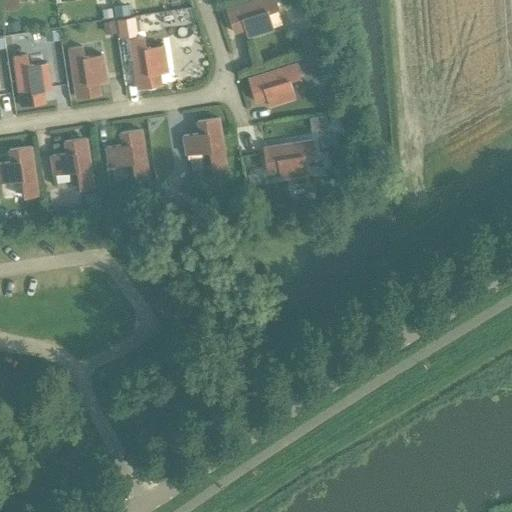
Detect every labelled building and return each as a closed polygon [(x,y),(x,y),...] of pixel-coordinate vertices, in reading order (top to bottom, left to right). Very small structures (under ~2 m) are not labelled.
[(4,0),(6,9),(20,6),(19,0),(4,0)] [(275,0),(255,0),(227,9),(234,32),(245,28),(248,37),(273,29),(268,11),(278,8),(275,0)] [(129,5),(115,7),(117,16),(130,14),(129,5)] [(113,17),(112,8),(103,10),(104,18),(113,17)] [(128,18),(118,20),(120,37),(131,36),(128,18)] [(8,22),(9,32),(21,31),(20,20),(8,22)] [(103,22),(105,34),(116,33),(114,21),(103,22)] [(47,30),(49,42),(60,40),(59,29),(47,30)] [(317,33),(301,37),(305,53),(321,48),(317,33)] [(144,37),(130,39),(137,88),(161,85),(160,73),(168,71),(164,45),(146,48),(144,37)] [(83,46),(69,49),(76,97),(100,94),(98,82),(107,81),(103,54),(85,57),(83,46)] [(322,49),(306,54),(311,68),(326,63),(322,49)] [(27,55),(13,57),(21,106),(45,102),(43,90),(51,89),(47,63),(29,66),(27,55)] [(295,64),(248,78),(256,102),(267,98),(270,106),(295,98),(289,80),(300,77),(295,64)] [(323,113),(307,115),(310,131),(326,129),(323,113)] [(219,118),(197,121),(199,133),(183,136),(186,154),(209,151),(212,169),(226,167),(219,118)] [(122,145),(106,147),(109,166),(132,162),(135,180),(149,178),(142,130),(120,133),(122,145)] [(66,153),(51,156),(53,174),(77,170),(80,189),(94,187),(86,138),(65,141),(66,153)] [(312,140),(264,147),(267,171),(279,170),(280,178),(307,174),(304,156),(314,154),(312,140)] [(11,162),(0,163),(0,182),(22,179),(25,197),(39,195),(31,146),(9,150),(11,162)] [(169,185),(157,186),(158,198),(171,196),(169,185)] [(98,193),(84,194),(85,212),(100,210),(98,193)] [(113,196),(103,197),(104,208),(114,207),(113,196)]
